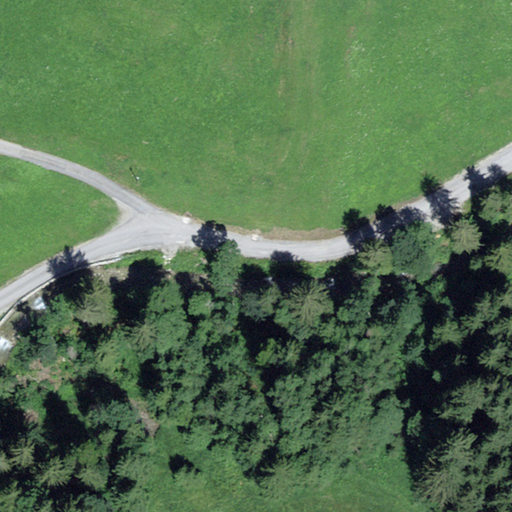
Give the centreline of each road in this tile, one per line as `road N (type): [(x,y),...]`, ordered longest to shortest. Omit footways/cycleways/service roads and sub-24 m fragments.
road 1 (unclassified): [(163,237),(329,250),(511,161)]
road 2 (unclassified): [(163,237),(112,190),(0,148)]
road 3 (unclassified): [(0,299),(73,259),(163,237)]
